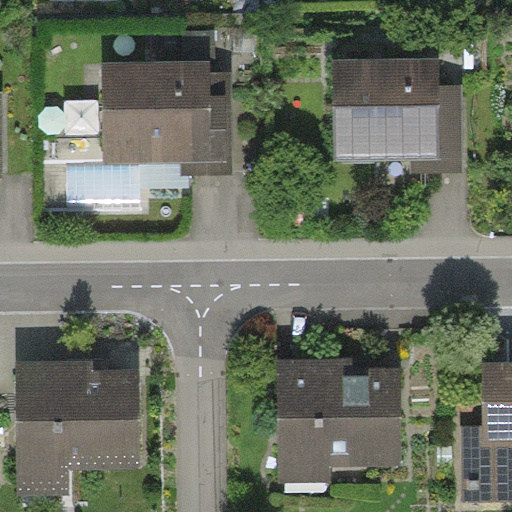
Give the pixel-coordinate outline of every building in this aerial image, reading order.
[(92,72),(94,165),(177,164),(177,179),(224,178),(222,93),(202,93),(201,69),(92,72)] [(322,72),(324,165),(407,164),(407,179),(454,178),(452,93),(432,93),(432,69),(322,72)] [(511,365),(486,366),(486,426),(463,427),(463,504),(511,503),(511,365)] [(403,369),(283,371),(285,461),(404,459),(403,369)] [(129,372),(12,374),(14,495),(62,494),(62,473),(131,472),(129,372)]
